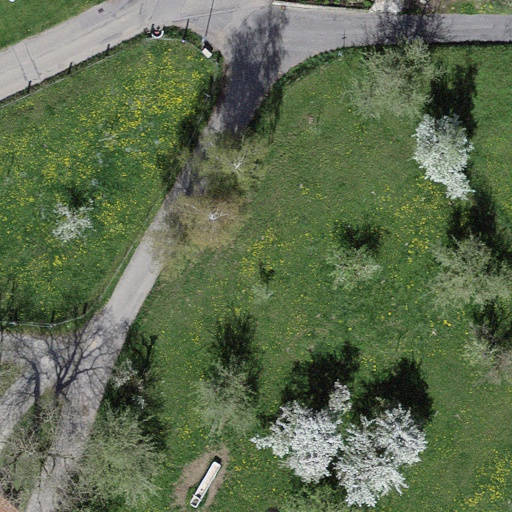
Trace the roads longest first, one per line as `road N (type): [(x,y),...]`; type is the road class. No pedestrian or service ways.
road 1 (track): [(260,29),(227,115),(105,326),(41,511)]
road 2 (unclassified): [(511,22),(260,29),(229,0)]
road 3 (tertiary): [(0,69),(149,0)]
